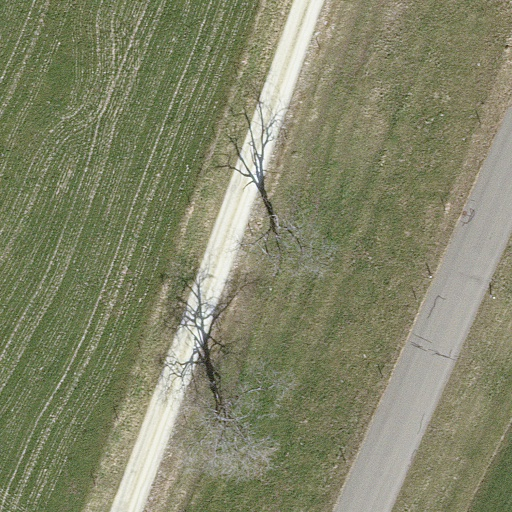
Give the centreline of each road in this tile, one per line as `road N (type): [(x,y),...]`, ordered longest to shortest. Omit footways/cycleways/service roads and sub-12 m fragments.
road 1 (track): [(134,511),(316,0)]
road 2 (tertiary): [(511,177),(370,511)]
